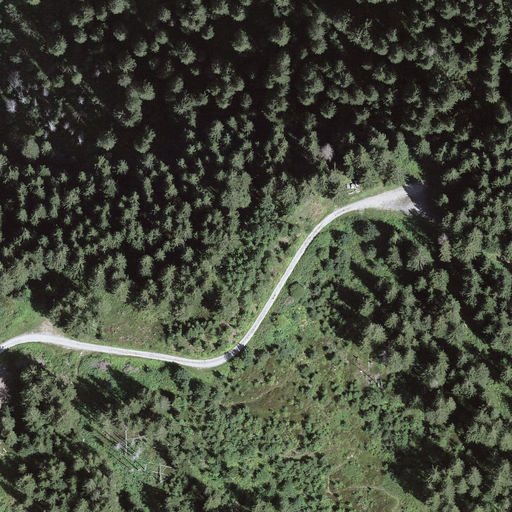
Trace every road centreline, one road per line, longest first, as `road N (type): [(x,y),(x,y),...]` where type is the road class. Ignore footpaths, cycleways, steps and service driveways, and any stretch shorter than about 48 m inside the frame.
road 1 (track): [(0,349),(35,336),(168,359),(229,353),(251,333),(318,227),(353,208)]
road 2 (track): [(403,191),(467,245),(511,265)]
